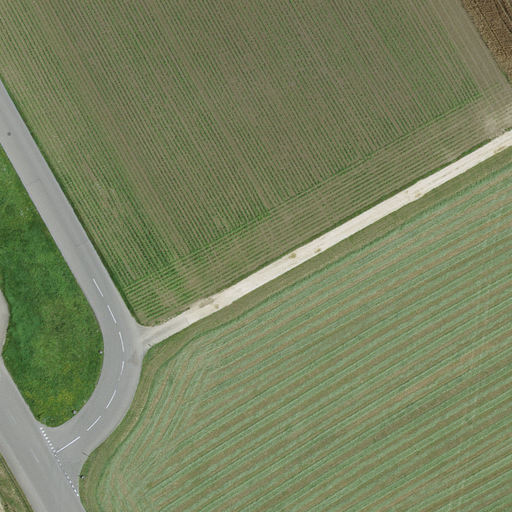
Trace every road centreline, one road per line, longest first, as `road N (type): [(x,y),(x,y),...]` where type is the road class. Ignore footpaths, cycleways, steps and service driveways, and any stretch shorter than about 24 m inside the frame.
road 1 (track): [(511,142),(124,355)]
road 2 (unclassified): [(37,461),(90,425),(112,399),(124,355),(94,277),(0,108)]
